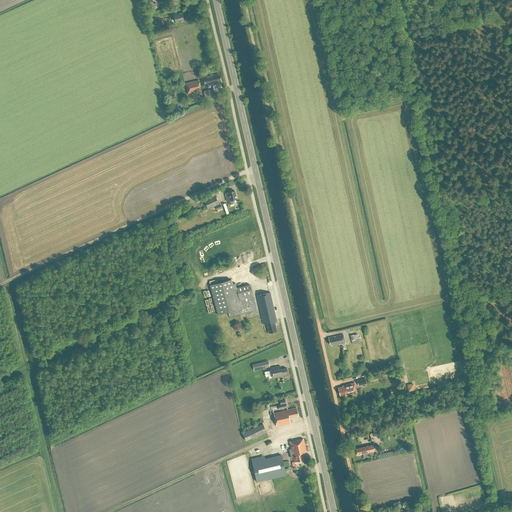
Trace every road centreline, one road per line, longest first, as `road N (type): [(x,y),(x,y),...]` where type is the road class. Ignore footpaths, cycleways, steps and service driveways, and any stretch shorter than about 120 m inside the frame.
road 1 (primary): [(334,511),(215,0)]
road 2 (track): [(359,511),(243,0)]
road 3 (track): [(199,284),(0,378)]
road 4 (track): [(187,197),(0,283)]
road 5 (track): [(107,511),(246,448)]
road 6 (track): [(511,285),(469,296),(490,400)]
